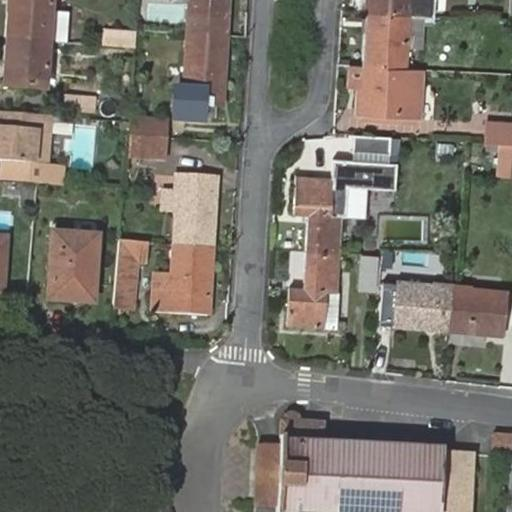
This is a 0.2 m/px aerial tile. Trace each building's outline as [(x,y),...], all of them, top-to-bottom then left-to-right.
[(6,0),(6,7),(4,37),(39,40),(47,41),(48,0),(6,0)] [(188,0),(189,2),(186,35),(225,37),(226,0),(188,0)] [(407,15),(410,15),(411,0),(365,0),(365,13),(368,13),(407,15)] [(411,0),(410,15),(433,16),(433,0),(411,0)] [(361,66),(403,68),(407,15),(368,13),(367,33),(363,33),(361,66)] [(132,48),(133,35),(100,32),(99,46),(132,48)] [(225,37),(186,35),(183,87),(172,86),(172,103),(222,105),(225,37)] [(39,40),(4,37),(1,85),(43,88),(47,41),(39,40)] [(419,119),(422,69),(403,68),(361,66),(346,65),(345,90),(360,90),(358,115),(393,117),(419,119)] [(61,92),(60,110),(95,113),(96,94),(61,92)] [(27,114),(0,112),(0,159),(39,162),(40,115),(27,114)] [(127,118),(127,120),(125,137),(161,140),(162,119),(127,118)] [(511,122),(483,122),(483,143),(511,143),(511,122)] [(387,142),(387,138),(348,136),(347,154),(386,156),(387,142)] [(125,137),(124,157),(161,159),(161,140),(125,137)] [(305,251),(337,252),(339,215),(343,216),(345,185),(393,188),(394,162),(330,158),(329,178),(295,176),(293,215),(307,215),(305,251)] [(174,214),(173,245),(211,248),(215,178),(187,177),(186,195),(175,195),(174,214)] [(174,214),(175,195),(158,194),(157,213),(174,214)] [(54,231),(49,296),(91,300),(96,234),(54,231)] [(134,314),(140,242),(112,240),(106,311),(134,314)] [(211,248),(173,245),(171,297),(181,297),(181,315),(208,316),(211,248)] [(337,252),(305,251),(303,287),(289,286),(286,324),(324,327),(327,290),(336,290),(339,252),(337,252)] [(372,290),(374,257),(360,255),(358,290),(372,290)] [(392,324),(447,329),(451,285),(433,283),(433,287),(395,283),(392,324)] [(451,285),(447,329),(503,334),(506,294),(471,290),(472,287),(451,285)] [(336,290),(327,290),(324,327),(335,327),(336,290)] [(181,297),(171,297),(149,295),(148,314),(181,315),(181,297)] [(279,446),(276,505),(275,511),(281,511),(468,511),(472,453),(438,452),(438,448),(319,441),(319,423),(300,422),(299,417),(295,414),(291,412),(286,414),(280,420),(279,446)] [(511,450),(511,445),(511,434),(494,434),(493,449),(511,450)] [(255,445),(252,504),(276,505),(279,446),(255,445)]
